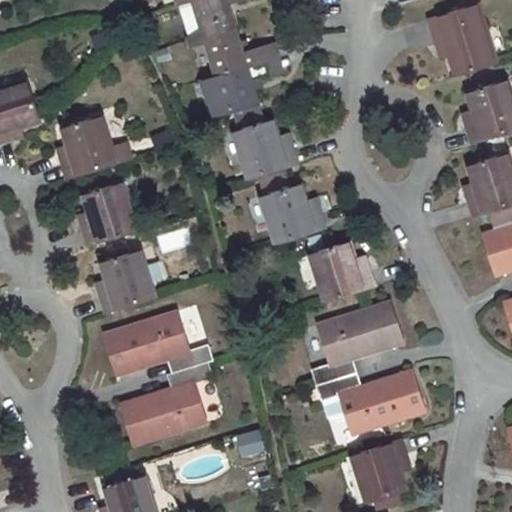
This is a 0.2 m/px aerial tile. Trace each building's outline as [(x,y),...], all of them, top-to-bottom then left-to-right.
[(201,0),(192,3),(203,35),(189,40),(191,46),(237,31),(229,7),(249,0),(201,0)] [(479,3),(428,19),(436,45),(437,47),(446,44),(450,55),(456,75),(495,63),(484,29),(487,28),(479,3)] [(237,31),(191,46),(193,51),(207,46),(217,77),(270,60),(278,58),(273,45),(250,53),(244,55),(240,42),(237,31)] [(246,40),(240,42),(244,55),(250,53),(246,40)] [(446,44),(437,47),(440,58),(450,55),(446,44)] [(278,58),(270,60),(275,76),(283,73),(278,58)] [(217,77),(204,81),(216,117),(259,104),(253,82),(275,76),(270,60),(217,77)] [(511,98),(507,81),(468,93),(473,111),(476,118),(465,121),(467,129),(472,142),(511,130),(511,98)] [(0,146),(14,143),(11,132),(22,129),(41,123),(29,85),(0,93),(0,146)] [(473,111),(463,114),(465,121),(476,118),(473,111)] [(102,116),(62,128),(68,145),(70,154),(60,157),(66,177),(116,162),(102,116)] [(273,122),(234,134),(248,181),(298,166),(291,145),(281,148),(279,140),(273,122)] [(156,149),(177,141),(171,127),(151,135),(156,149)] [(22,129),(11,132),(14,143),(25,139),(22,129)] [(288,136),(279,140),(281,148),(291,145),(288,136)] [(68,145),(57,149),(60,157),(70,154),(68,145)] [(511,166),(508,154),(469,166),(475,183),(477,191),(467,194),(469,201),(473,215),(511,203),(511,166)] [(123,182),(84,194),(90,212),(92,220),(81,223),(87,244),(138,229),(123,182)] [(475,183),(464,186),(467,194),(477,191),(475,183)] [(301,186),(262,198),(276,244),(326,229),(319,207),(309,211),(306,203),(301,186)] [(317,200),(306,203),(309,211),(319,207),(317,200)] [(511,269),(511,207),(490,214),(496,229),(485,233),(496,274),(511,269)] [(90,212),(79,215),(81,223),(92,220),(90,212)] [(349,243),(310,255),(324,303),(374,286),(367,266),(357,269),(354,261),(349,243)] [(141,248),(102,262),(108,278),(110,286),(99,290),(106,312),(156,295),(141,248)] [(364,257),(354,261),(357,269),(367,266),(364,257)] [(108,278),(97,282),(99,290),(110,286),(108,278)] [(390,302),(322,323),(335,365),(318,370),(322,383),(356,372),(353,359),(359,357),(358,352),(366,350),(367,354),(403,343),(390,302)] [(174,313),(105,335),(117,375),(154,363),(153,359),(161,356),(162,361),(168,359),(173,373),(203,364),(208,362),(203,347),(186,353),(174,313)] [(158,392),(121,403),(134,444),(202,423),(190,383),(207,377),(203,364),(173,373),(168,374),(173,387),(165,389),(167,396),(159,398),(158,392)] [(412,371),(374,382),(376,387),(369,389),(368,384),(361,386),(356,372),(322,383),(327,398),(343,392),(356,432),(425,411),(412,371)] [(165,389),(158,392),(159,398),(167,396),(165,389)] [(239,457),(263,454),(260,429),(236,432),(239,457)] [(401,441),(352,458),(366,503),(405,491),(399,472),(397,465),(407,461),(401,441)] [(407,461),(397,465),(399,472),(410,469),(407,461)] [(266,463),(252,467),(257,484),(271,481),(266,463)] [(116,483),(105,487),(112,505),(113,511),(156,511),(145,475),(141,476),(139,470),(115,477),(116,483)]
